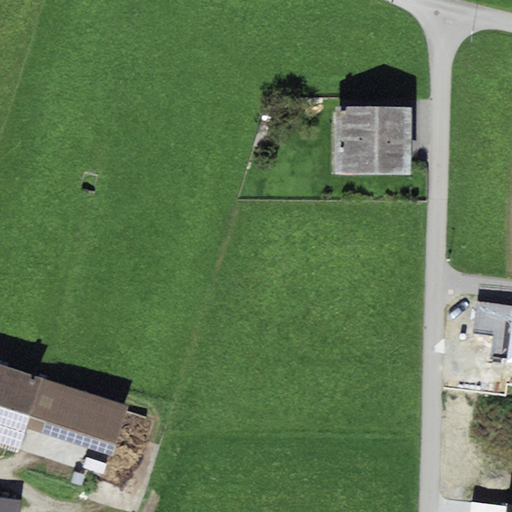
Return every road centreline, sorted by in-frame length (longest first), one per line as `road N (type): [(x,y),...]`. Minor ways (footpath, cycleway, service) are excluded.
road 1 (residential): [(437,269),(446,14)]
road 2 (residential): [(428,511),(437,269)]
